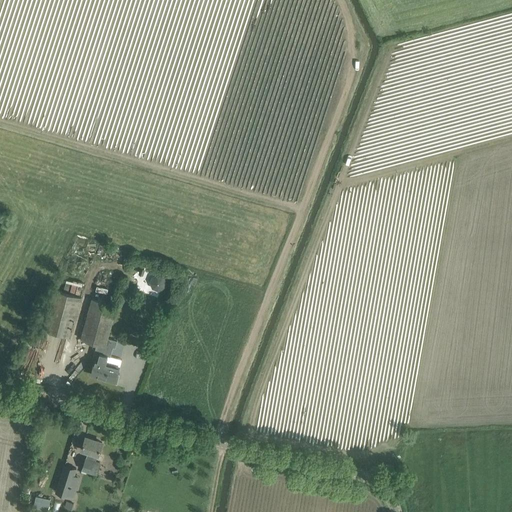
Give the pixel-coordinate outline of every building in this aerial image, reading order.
[(153,276),(150,282),(153,288),(159,290),(165,288),(167,282),(164,276),(159,274),(153,276)] [(54,289),(46,319),(43,329),(70,336),(81,296),(54,289)] [(91,374),(100,377),(100,376),(114,380),(114,381),(115,381),(119,366),(107,363),(109,355),(110,356),(113,347),(107,345),(117,306),(92,299),(81,339),(97,343),(92,360),(95,360),(91,374)] [(88,452),(82,469),(97,474),(100,462),(96,461),(98,454),(98,455),(102,442),(85,437),(81,450),(88,452)] [(67,494),(73,496),(75,488),(70,487),(75,468),(65,465),(57,491),(67,495),(67,494)] [(33,507),(48,511),(51,498),(35,495),(33,507)]
